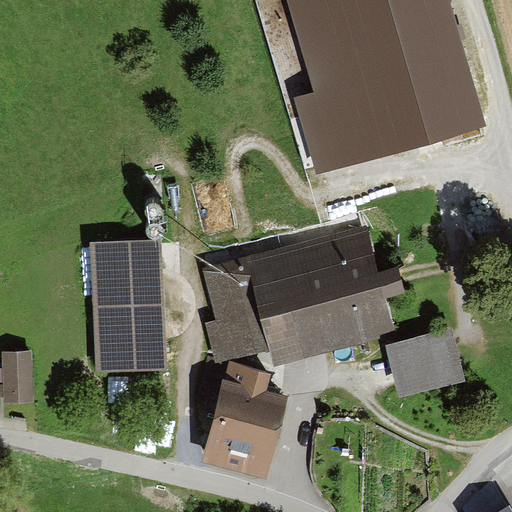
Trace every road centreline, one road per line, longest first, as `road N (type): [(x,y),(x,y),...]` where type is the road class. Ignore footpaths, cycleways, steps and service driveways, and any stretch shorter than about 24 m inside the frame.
road 1 (residential): [(302,511),(198,478),(0,438)]
road 2 (track): [(501,451),(422,438),(389,420),(348,374),(312,371)]
road 3 (track): [(511,132),(473,0)]
